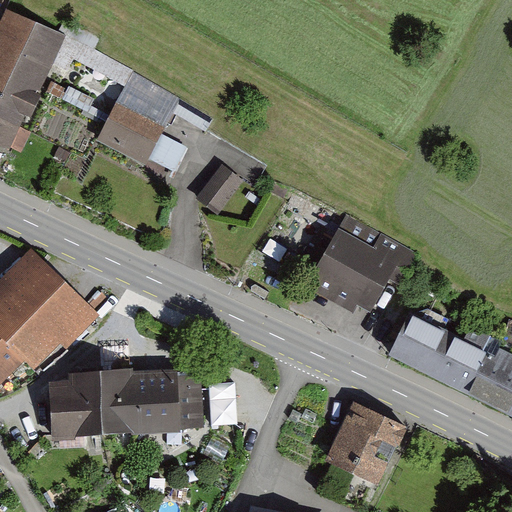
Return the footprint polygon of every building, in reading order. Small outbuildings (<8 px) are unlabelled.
[(67,36),(7,8),(0,24),(0,117),(20,126),(25,115),(33,118),(43,95),(41,94),(67,36)] [(178,101),(136,78),(103,139),(147,163),(149,160),(163,135),(166,128),(164,127),(172,112),(178,101)] [(213,121),(178,101),(172,112),(206,133),(213,121)] [(20,126),(0,117),(0,146),(9,150),(10,148),(22,154),(32,131),(20,126)] [(188,148),(163,135),(149,160),(175,173),(188,148)] [(244,181),(223,165),(197,200),(218,216),(244,181)] [(420,255),(348,215),(307,287),(355,314),(359,306),(371,313),(390,280),(402,287),(420,255)] [(0,387),(25,361),(35,370),(61,344),(68,351),(101,316),(32,249),(0,282),(0,387)] [(488,352),(409,314),(389,356),(467,394),(488,352)] [(488,352),(467,394),(511,416),(511,355),(501,350),(498,356),(488,352)] [(134,369),(101,372),(103,435),(181,434),(181,429),(205,428),(203,376),(181,377),(181,370),(134,373),(134,369)] [(103,435),(101,372),(72,374),(72,381),(50,383),(53,442),(76,440),(76,437),(103,435)] [(212,376),(214,418),(240,417),(238,375),(212,376)] [(409,428),(354,402),(327,461),(333,464),(319,494),(359,511),(361,511),(374,484),(380,486),(397,448),(399,449),(409,428)]
